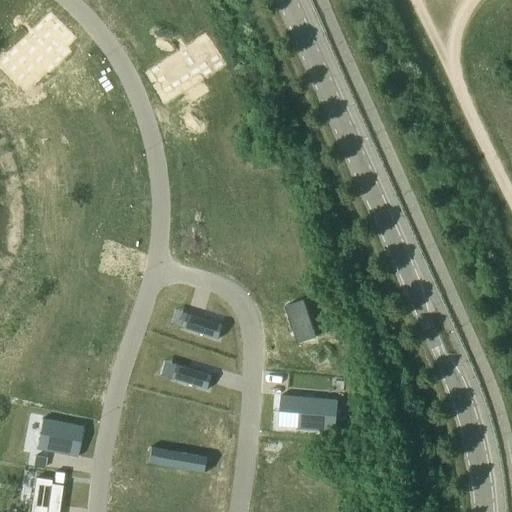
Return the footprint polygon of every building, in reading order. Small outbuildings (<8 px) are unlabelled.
[(88,267),(48,257),(38,286),(80,297),(88,267)] [(298,343),(317,337),(304,299),(285,306),(298,343)] [(223,325),(188,314),(183,328),(218,339),(223,325)] [(212,375),(178,365),(173,379),(207,389),(212,375)] [(338,399),(281,395),(278,426),(336,431),(338,399)] [(43,418),(37,449),(78,457),(84,426),(43,418)] [(152,445),(149,463),(205,473),(208,454),(152,445)] [(36,456),(34,465),(45,467),(46,458),(36,456)] [(64,473),(55,472),(53,484),(63,485),(64,473)] [(58,511),(62,486),(51,484),(51,480),(35,478),(30,511),(58,511)]
